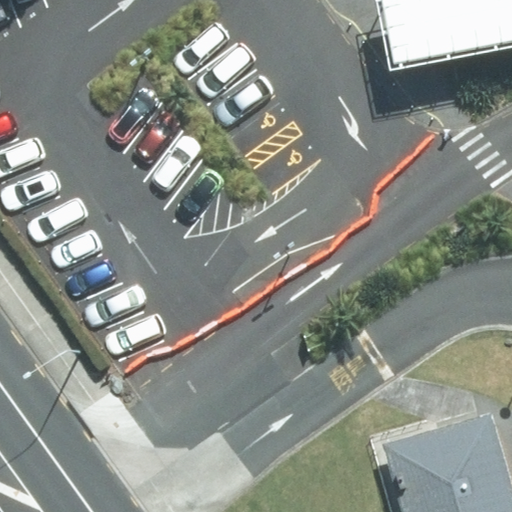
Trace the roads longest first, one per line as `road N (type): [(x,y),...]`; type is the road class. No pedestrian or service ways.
road 1 (track): [(0,509),(511,140)]
road 2 (secondary): [(0,412),(70,511)]
